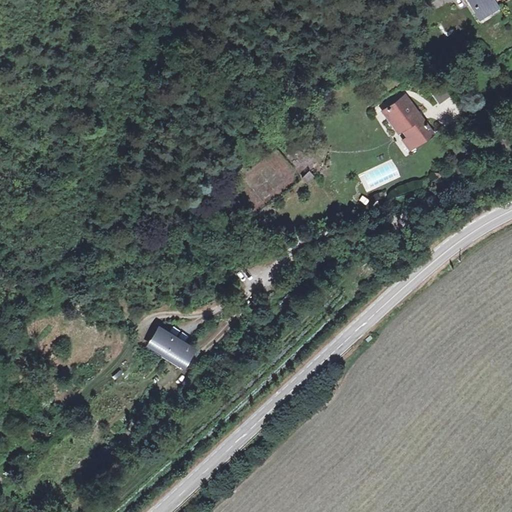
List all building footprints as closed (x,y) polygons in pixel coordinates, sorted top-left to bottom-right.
[(489,11),(482,0),(453,0),(462,13),(464,11),(468,18),(470,17),(475,24),(484,19),(483,17),(490,13),(489,11)] [(511,0),(482,0),(489,11),(504,3),(510,13),(511,11),(511,0)] [(435,89),(423,97),(432,109),(443,101),(435,89)] [(424,140),(398,102),(374,118),(389,139),(392,137),(404,154),(424,140)] [(303,189),(310,183),(305,178),(298,185),(303,189)] [(147,337),(138,352),(169,370),(178,355),(147,337)]
